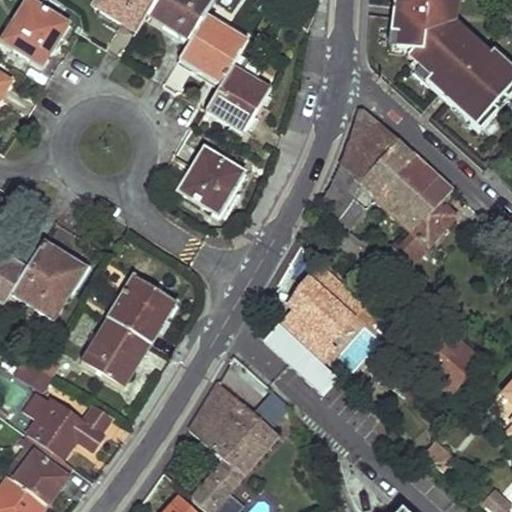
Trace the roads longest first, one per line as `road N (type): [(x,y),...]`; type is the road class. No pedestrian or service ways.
road 1 (residential): [(99,511),(249,280)]
road 2 (residential): [(127,184),(145,161),(144,132),(125,109),(96,104),(71,118),(59,145),(76,182),(101,191)]
road 3 (residential): [(511,223),(394,115),(340,78)]
road 4 (residential): [(249,280),(307,178),(340,78)]
road 5 (residential): [(127,184),(144,212),(196,253),(249,280)]
